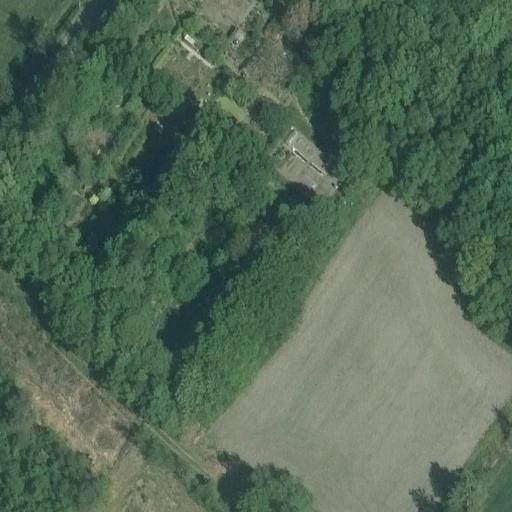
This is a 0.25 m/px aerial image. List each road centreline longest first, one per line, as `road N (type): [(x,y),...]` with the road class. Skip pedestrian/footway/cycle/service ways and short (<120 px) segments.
road 1 (track): [(0,265),(246,511)]
road 2 (tertiary): [(0,141),(105,0)]
